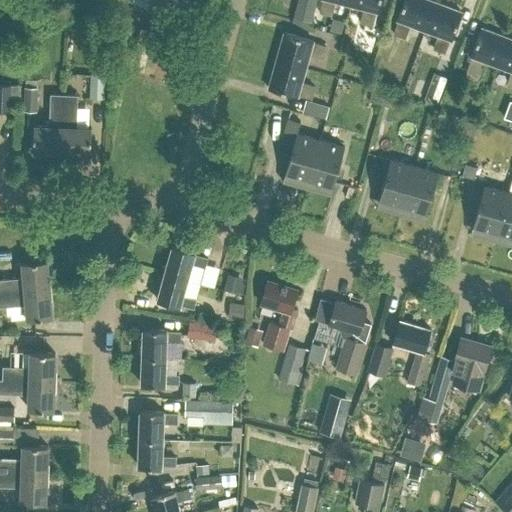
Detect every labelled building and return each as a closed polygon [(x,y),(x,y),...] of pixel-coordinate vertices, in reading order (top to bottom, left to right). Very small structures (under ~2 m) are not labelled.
[(315,0),(297,0),(293,16),(295,17),(311,21),(315,0)] [(335,0),(349,4),(349,0),(321,0),(319,12),(331,15),(335,0)] [(359,22),(372,25),(376,11),(377,11),(379,0),(349,0),(349,4),(363,8),(359,22)] [(410,24),(423,29),(434,1),(430,0),(403,0),(396,19),(398,19),(392,34),(404,38),(410,24)] [(432,48),(444,52),(449,39),(450,39),(461,11),(434,1),(423,29),(437,34),(432,48)] [(333,17),(330,30),(343,33),(346,20),(333,17)] [(484,60),(497,65),(508,37),(481,27),(470,55),(471,55),(466,69),(478,74),(484,60)] [(276,60),(304,68),(308,54),(323,58),(326,45),(312,41),(312,40),(284,32),(276,60)] [(506,84),(511,86),(511,38),(508,37),(497,65),(511,70),(506,84)] [(96,66),(108,66),(108,54),(96,54),(96,66)] [(297,94),(311,98),(315,86),(301,82),(304,68),(276,60),(268,87),(297,96),(297,94)] [(91,96),(106,97),(108,73),(92,72),(91,96)] [(444,87),(448,77),(435,73),(432,82),(444,87)] [(10,84),(0,83),(0,108),(9,109),(10,84)] [(20,105),(34,106),(35,84),(20,84),(20,105)] [(61,151),(89,153),(90,125),(76,124),(77,94),(76,94),(76,88),(65,88),(64,94),(61,151)] [(33,150),(61,151),(64,94),(50,93),(49,123),(34,123),(33,150)] [(323,104),(320,115),(327,117),(330,106),(323,104)] [(320,139),(297,132),(299,124),(287,121),(283,136),(293,139),(294,140),(291,150),(285,173),(309,180),(320,139)] [(333,186),(344,145),(341,145),(320,139),(309,180),(333,186)] [(409,182),(414,165),(390,158),(379,199),(403,206),(409,182)] [(427,213),(438,172),(414,165),(409,182),(403,206),(427,213)] [(497,232),(508,191),(484,184),(472,225),(497,232)] [(511,236),(511,192),(508,191),(497,232),(511,236)] [(165,272),(187,278),(191,262),(204,265),(206,257),(193,253),(194,251),(172,245),(165,272)] [(0,291),(49,287),(46,259),(22,261),(23,277),(0,278),(0,291)] [(221,287),(240,292),(243,281),(240,280),(241,275),(225,271),(221,287)] [(179,304),(193,308),(196,298),(182,294),(187,278),(165,272),(157,299),(179,305),(179,304)] [(278,324),(291,328),(297,306),(292,305),(297,288),(267,279),(260,303),(283,309),(278,324)] [(49,287),(0,291),(0,304),(25,303),(26,318),(52,316),(49,287)] [(335,366),(355,373),(365,342),(364,342),(370,323),(362,320),(366,309),(335,299),(328,322),(339,326),(339,328),(343,336),(345,337),(335,366)] [(406,381),(420,384),(429,352),(424,351),(430,328),(399,319),(392,342),(416,349),(406,381)] [(216,341),(218,326),(191,322),(189,337),(216,341)] [(268,322),(262,344),(282,350),(289,328),(268,322)] [(244,342),(257,346),(262,331),(250,326),(244,342)] [(143,328),(142,356),(165,357),(166,340),(180,340),(180,330),(166,330),(166,329),(143,328)] [(452,367),(457,368),(454,381),(477,388),(490,345),(461,337),(452,367)] [(375,342),(367,369),(384,374),(392,347),(375,342)] [(302,372),(298,371),(305,348),(288,343),(278,378),(298,384),(302,372)] [(0,377),(54,380),(55,351),(29,350),(28,369),(18,369),(18,366),(0,364),(0,377)] [(435,375),(447,378),(452,357),(440,354),(435,375)] [(164,384),(178,384),(178,374),(165,374),(165,357),(142,356),(141,383),(164,384)] [(433,376),(428,397),(422,395),(416,416),(430,420),(436,399),(443,401),(448,380),(433,376)] [(27,408),(53,409),(54,380),(0,377),(0,391),(18,392),(18,389),(27,389),(27,408)] [(183,396),(196,396),(197,381),(183,381),(183,396)] [(331,393),(321,432),(337,436),(341,437),(352,399),(331,393)] [(205,416),(205,423),(234,424),(235,400),(185,398),(185,415),(205,416)] [(0,419),(14,420),(14,406),(0,405),(0,419)] [(140,409),(139,437),(162,438),(163,422),(177,422),(177,412),(163,412),(163,410),(140,409)] [(0,440),(14,441),(14,424),(0,423),(0,440)] [(398,453),(419,458),(424,439),(403,434),(398,453)] [(138,465),(161,466),(161,465),(175,466),(176,455),(161,454),(162,438),(139,437),(138,465)] [(21,472),(46,473),(47,444),(22,443),(21,472)] [(0,471),(10,472),(11,458),(0,457),(0,471)] [(198,473),(210,472),(209,464),(197,465),(198,473)] [(410,464),(408,472),(420,475),(422,467),(410,464)] [(10,472),(0,471),(0,484),(21,485),(20,500),(45,501),(46,473),(21,472),(10,472)] [(194,476),(196,489),(221,486),(220,473),(194,476)] [(355,505),(365,506),(363,511),(378,511),(384,483),(360,479),(355,505)] [(511,481),(500,494),(511,505),(511,481)] [(301,483),(294,511),(310,511),(316,486),(301,483)] [(152,495),(156,511),(179,511),(177,500),(190,496),(188,486),(174,490),(174,489),(152,495)]
